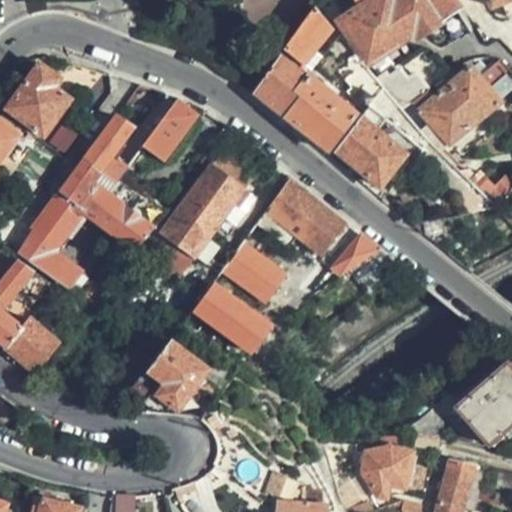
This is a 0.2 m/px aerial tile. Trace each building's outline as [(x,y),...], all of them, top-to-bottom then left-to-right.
[(416,36),(461,7),(456,0),(368,0),(339,19),(367,62),(401,40),(414,32),(416,36)] [(296,89),(308,75),(315,66),(338,35),(312,4),(289,38),(253,90),(284,115),(301,93),(296,89)] [(350,95),(365,109),(369,104),(383,86),(377,79),(358,58),(350,65),(353,67),(344,77),(355,88),(350,95)] [(68,98),(52,86),(57,77),(38,63),(6,109),(43,134),(68,98)] [(427,88),(413,101),(450,143),(499,100),(468,64),(433,94),(427,88)] [(383,86),(403,110),(413,101),(427,88),(413,72),(406,79),(397,70),(388,77),(385,74),(377,79),(383,86)] [(303,130),(327,149),(355,113),(308,75),(296,89),(301,93),(284,115),(303,130)] [(195,117),(175,101),(142,146),(162,161),(195,117)] [(369,104),(365,109),(335,149),(379,184),(404,153),(374,127),(383,115),(369,104)] [(115,114),(82,158),(99,173),(114,184),(120,177),(126,168),(110,156),(131,127),(115,114)] [(67,151),(79,130),(61,121),(50,141),(67,151)] [(0,125),(0,157),(14,135),(0,125)] [(218,150),(215,154),(225,161),(217,172),(239,188),(251,173),(218,150)] [(166,265),(178,274),(195,251),(202,256),(212,243),(204,238),(222,213),(225,209),(234,215),(238,217),(249,202),(236,192),(239,188),(217,172),(225,161),(215,154),(145,250),(166,265)] [(27,250),(19,254),(26,260),(54,280),(79,298),(92,280),(52,250),(84,210),(137,248),(139,245),(165,209),(120,177),(114,184),(107,194),(91,183),(99,173),(82,158),(69,178),(32,228),(32,243),(27,250)] [(468,179),(489,199),(497,188),(478,169),(468,179)] [(344,221),(289,176),(264,209),(256,220),(309,264),(344,221)] [(186,180),(180,188),(185,191),(191,183),(186,180)] [(225,209),(222,213),(231,218),(234,215),(225,209)] [(336,276),(376,248),(356,232),(327,267),(336,276)] [(239,243),(220,269),(263,301),(282,275),(239,243)] [(151,286),(166,265),(145,250),(130,271),(151,286)] [(15,259),(0,276),(0,343),(3,346),(19,326),(18,325),(0,308),(0,305),(29,269),(15,259)] [(270,322),(212,279),(212,280),(203,292),(192,307),(249,350),(270,322)] [(26,317),(18,325),(19,326),(3,346),(32,370),(55,341),(26,317)] [(203,368),(167,340),(144,369),(162,383),(154,394),(174,408),(203,368)] [(452,405),(484,445),(511,420),(511,367),(506,360),(452,405)] [(432,405),(410,421),(417,432),(438,436),(441,425),(442,423),(432,405)] [(438,436),(417,432),(414,443),(434,450),(438,436)] [(403,486),(410,451),(389,446),(364,451),(360,472),(375,496),(385,497),(388,484),(403,486)] [(434,511),(460,511),(461,509),(473,464),(453,460),(448,465),(434,511)] [(511,472),(500,470),(498,488),(511,490),(511,472)] [(328,511),(330,507),(325,507),(326,493),(307,491),(308,483),(293,480),(290,502),(276,501),(275,511),(328,511)] [(28,511),(78,511),(79,508),(44,499),(48,489),(36,486),(28,511)] [(123,494),(113,496),(112,511),(129,511),(130,494),(123,494)] [(416,511),(419,503),(400,497),(384,507),(389,511),(416,511)] [(0,501),(0,511),(14,511),(3,509),(6,504),(0,501)]
